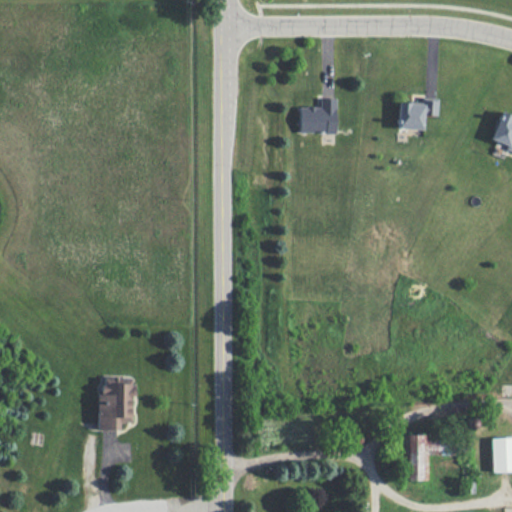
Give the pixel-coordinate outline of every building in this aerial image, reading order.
[(422,129),(422,114),(436,115),(437,98),(421,97),(420,102),(397,101),(396,128),(422,129)] [(334,132),(333,98),(318,98),(318,106),(298,106),(298,132),(334,132)] [(511,114),(499,110),(490,140),(505,144),(503,149),(511,151),(511,114)] [(95,429),(119,429),(119,422),(131,422),(131,377),(101,376),(101,392),(96,392),(95,429)] [(424,479),(424,454),(449,454),(449,434),(402,435),(403,480),(424,479)]
